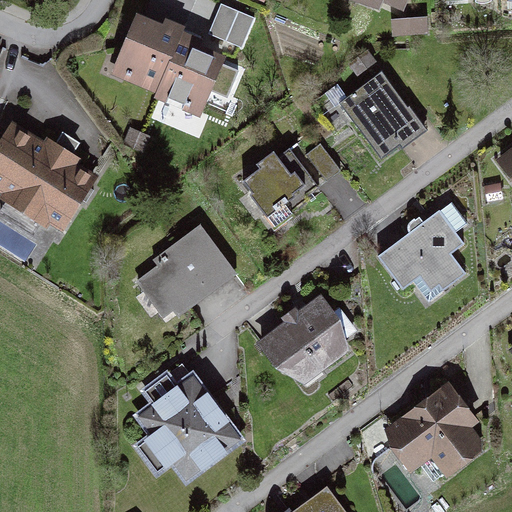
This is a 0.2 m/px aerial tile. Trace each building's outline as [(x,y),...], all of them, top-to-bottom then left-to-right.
[(405,0),(361,0),(400,15),(405,0)] [(181,51),(137,30),(118,70),(158,90),(153,98),(202,122),(221,82),(176,60),(181,51)] [(430,118),(389,71),(353,102),(394,150),(430,118)] [(339,174),(304,133),(255,174),(290,216),(339,174)] [(56,157),(12,136),(0,161),(0,180),(33,196),(28,205),(77,228),(96,188),(51,167),(56,157)] [(511,154),(494,168),(511,190),(511,154)] [(457,249),(434,221),(382,266),(404,291),(410,286),(430,308),(464,279),(447,258),(457,249)] [(241,268),(206,227),(154,271),(189,312),(241,268)] [(358,360),(319,304),(259,352),(306,394),(358,360)] [(180,390),(170,375),(139,397),(150,413),(135,424),(150,444),(140,451),(159,478),(175,467),(190,488),(246,449),(197,379),(180,390)] [(492,455),(447,392),(382,441),(410,484),(432,468),(449,487),(492,455)] [(344,511),(329,492),(302,511),(344,511)]
